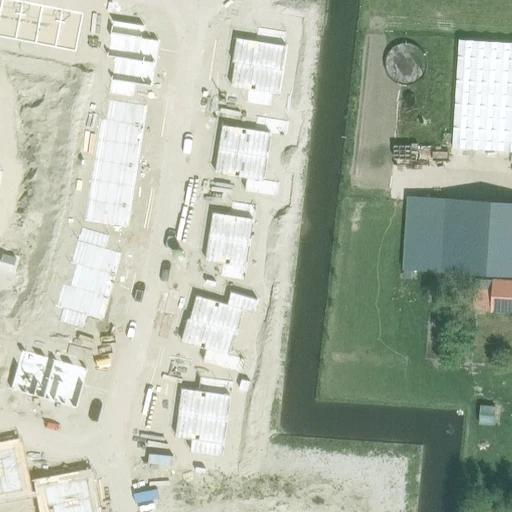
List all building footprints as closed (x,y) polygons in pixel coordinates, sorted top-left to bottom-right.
[(12,0),(2,0),(0,11),(0,37),(15,41),(23,2),(12,0)] [(23,2),(15,41),(35,45),(43,6),(23,2)] [(43,6),(35,45),(55,49),(63,10),(43,6)] [(63,10),(55,49),(76,53),(84,14),(63,10)] [(119,33),(115,57),(156,64),(160,40),(144,38),(146,25),(121,21),(119,33)] [(232,37),(228,62),(235,63),(277,69),(282,32),(257,28),(255,40),(232,37)] [(511,43),(458,40),(452,148),(511,151),(511,43)] [(111,82),(109,94),(134,98),(136,85),(153,88),(156,64),(115,57),(111,82)] [(3,63),(0,75),(8,76),(11,64),(3,63)] [(235,63),(231,88),(248,90),(246,103),(271,107),(277,69),(235,63)] [(11,64),(8,76),(16,78),(18,66),(11,64)] [(43,71),(40,82),(48,84),(51,72),(43,71)] [(51,72),(48,84),(56,85),(58,74),(51,72)] [(107,99),(104,120),(144,127),(148,105),(107,99)] [(55,105),(54,113),(66,114),(67,106),(55,105)] [(54,113),(53,120),(65,122),(66,114),(54,113)] [(223,124),(219,149),(260,156),(264,131),(279,133),(281,121),(256,117),(254,129),(223,124)] [(104,120),(101,140),(141,147),(144,127),(104,120)] [(101,140),(98,161),(138,167),(141,147),(101,140)] [(49,145),(48,153),(60,155),(61,147),(49,145)] [(219,149),(215,174),(246,179),(244,192),(269,196),(271,183),(256,181),(260,156),(219,149)] [(48,153),(47,161),(58,163),(60,155),(48,153)] [(98,161),(95,181),(135,187),(138,167),(98,161)] [(95,181),(91,201),(132,207),(135,187),(95,181)] [(43,185),(41,193),(53,195),(55,187),(43,185)] [(41,193),(40,201),(52,203),(53,195),(41,193)] [(511,202),(409,197),(405,271),(510,278),(511,277),(511,202)] [(91,201),(88,222),(128,228),(132,207),(91,201)] [(213,212),(209,237),(250,243),(256,206),(231,202),(229,214),(213,212)] [(86,229),(76,264),(116,276),(122,253),(106,248),(110,236),(86,229)] [(209,237),(205,262),(222,264),(220,277),(245,281),(250,243),(209,237)] [(27,261),(24,272),(32,275),(35,263),(27,261)] [(76,264),(69,286),(110,298),(116,276),(76,264)] [(511,279),(494,279),(492,313),(511,313),(511,279)] [(69,286),(59,322),(84,329),(87,316),(103,321),(110,298),(69,286)] [(197,295),(190,319),(231,330),(238,306),(252,310),(256,298),(231,291),(228,303),(197,295)] [(184,317),(177,341),(214,352),(211,364),(235,371),(238,359),(224,355),(231,330),(190,319),(184,317)] [(21,349),(9,390),(42,400),(54,359),(21,349)] [(54,359),(42,400),(76,409),(88,368),(54,359)] [(182,388),(179,412),(220,418),(225,381),(200,377),(198,390),(182,388)] [(481,406),(480,424),(493,425),(495,407),(481,406)] [(179,412),(175,437),(191,440),(190,452),(215,456),(220,418),(179,412)] [(14,447),(0,449),(0,486),(2,495),(23,491),(14,447)] [(348,451),(341,491),(353,493),(351,508),(367,510),(367,511),(370,511),(389,511),(390,511),(391,511),(396,476),(367,475),(368,454),(348,451)] [(196,474),(172,477),(177,501),(185,504),(194,502),(195,511),(240,511),(238,483),(219,483),(219,477),(196,474)] [(86,478),(46,485),(50,505),(90,498),(86,478)] [(35,488),(23,491),(24,499),(36,496),(35,488)] [(92,511),(90,498),(50,505),(51,511),(92,511)] [(26,511),(25,501),(17,502),(18,511),(26,511)]
